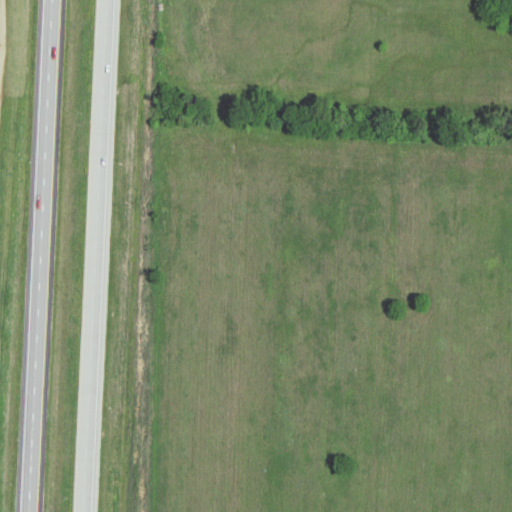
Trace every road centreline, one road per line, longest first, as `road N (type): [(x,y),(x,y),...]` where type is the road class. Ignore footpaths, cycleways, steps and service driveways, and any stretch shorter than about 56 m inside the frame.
road 1 (trunk): [(86,511),(111,0)]
road 2 (trunk): [(53,0),(31,511)]
